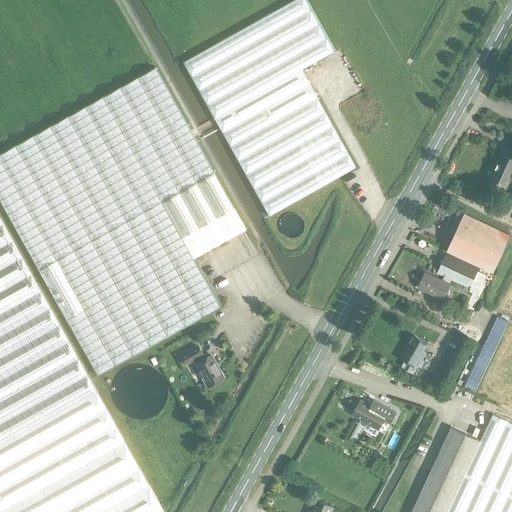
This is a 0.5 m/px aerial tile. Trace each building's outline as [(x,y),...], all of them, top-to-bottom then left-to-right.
[(305,0),(292,0),(183,61),(268,215),(356,167),(317,97),(301,69),(334,51),(305,0)] [(0,152),(0,201),(38,269),(214,171),(155,66),(0,152)] [(503,193),(511,173),(511,157),(503,153),(502,155),(487,185),(503,193)] [(214,172),(161,201),(193,258),(230,237),(229,236),(236,233),(236,234),(238,233),(237,232),(244,228),(245,229),(245,228),(214,172)] [(97,375),(98,375),(220,306),(193,258),(161,201),(38,270),(97,375)] [(303,228),(303,224),(303,222),(302,219),(301,216),(299,214),(297,213),(295,211),(292,211),(289,210),(286,211),(284,211),(281,213),(279,214),(278,216),(276,219),(275,221),(275,224),(275,226),(276,229),(277,232),(279,234),(280,236),(283,237),(285,238),(288,238),(291,238),(294,238),(297,236),(299,235),(300,233),(302,230),(303,228)] [(465,213),(448,250),(438,272),(470,287),(481,265),(493,271),(510,234),(465,213)] [(0,511),(163,511),(164,511),(0,216),(0,511)] [(450,283),(425,272),(418,286),(443,298),(450,283)] [(402,365),(413,372),(414,372),(411,378),(425,386),(432,374),(415,365),(428,342),(413,334),(400,356),(405,359),(402,365)] [(208,386),(223,377),(211,355),(203,359),(201,355),(202,354),(197,345),(180,355),(185,364),(194,359),(196,363),(195,363),(200,372),(199,372),(202,379),(203,378),(208,386)] [(166,398),(167,392),(167,387),(165,381),(162,376),(159,373),(155,369),(151,367),(145,365),(140,364),(134,364),(130,366),(124,368),(120,372),(117,376),(114,381),(112,386),(111,392),(112,397),(113,401),(115,407),(118,411),(122,414),(127,417),(133,419),(138,420),(144,420),(148,419),(154,416),(158,413),(162,409),(165,403),(166,398)] [(371,405),(361,400),(352,414),(361,419),(360,421),(361,423),(365,426),(367,425),(368,423),(378,429),(383,420),(389,423),(396,412),(374,400),(371,405)] [(511,511),(511,422),(493,413),(481,440),(447,511),(511,511)] [(447,511),(481,440),(452,426),(411,511),(447,511)] [(317,499),(311,511),(312,511),(331,511),(334,507),(317,499)]
